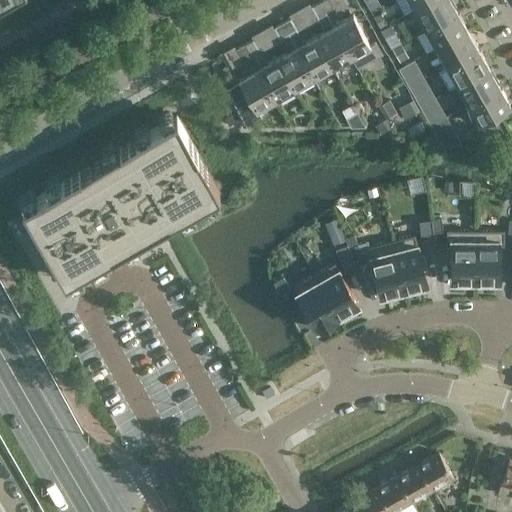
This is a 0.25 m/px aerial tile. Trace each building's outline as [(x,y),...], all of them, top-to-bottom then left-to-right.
[(320,0),(320,1),(326,11),(334,7),(329,0),(320,0)] [(364,0),(370,10),(377,6),(374,0),(364,0)] [(409,0),(415,8),(429,0),(409,0)] [(425,27),(456,10),(450,0),(429,0),(415,8),(425,27)] [(332,66),(351,55),(333,25),(326,11),(320,1),(312,5),(325,29),(314,35),(332,66)] [(467,29),(456,10),(425,27),(436,46),(467,29)] [(381,11),(374,15),(381,28),(388,24),(381,11)] [(333,25),(351,55),(356,66),(381,52),(375,40),(370,43),(353,13),(333,25)] [(296,46),(313,77),(332,66),(314,35),(304,41),(290,18),(282,22),(288,33),(296,46)] [(313,77),(296,46),(282,22),(274,26),(288,50),(277,56),(294,87),(313,77)] [(447,65),(478,48),(467,29),(436,46),(447,65)] [(251,54),(275,98),(294,87),(277,56),(266,63),(253,39),(245,43),(251,54)] [(400,62),(409,56),(400,42),(391,47),(400,62)] [(256,109),(275,98),(251,54),(245,43),(237,47),(247,66),(243,69),(246,74),(238,78),(256,109)] [(488,67),(478,48),(447,65),(458,84),(488,67)] [(422,80),(414,66),(405,71),(413,85),(422,80)] [(488,67),(458,84),(468,103),(499,86),(488,67)] [(422,80),(413,85),(421,100),(430,94),(422,80)] [(510,105),(499,86),(468,103),(479,122),(510,105)] [(390,98),(378,105),(386,118),(397,111),(390,98)] [(413,98),(398,106),(404,119),(420,110),(413,98)] [(427,109),(434,123),(442,119),(444,118),(435,104),(427,109)] [(356,111),(345,117),(350,125),(364,125),(356,111)] [(177,114),(22,202),(64,277),(219,189),(177,114)] [(383,118),(374,124),(380,133),(389,128),(383,118)] [(448,129),(442,119),(434,123),(440,133),(448,129)] [(432,219),(433,231),(442,230),(441,218),(432,219)] [(431,219),(419,220),(422,244),(434,242),(431,219)] [(476,229),(447,229),(446,262),(451,262),(451,280),(476,280),(476,229)] [(504,229),(476,229),(476,280),(499,280),(499,266),(504,266),(504,229)] [(341,231),(330,235),(333,243),(345,239),(344,236),(341,231)] [(419,252),(415,234),(392,240),(405,289),(427,283),(424,269),(427,268),(423,251),(419,252)] [(405,289),(392,240),(368,246),(373,264),(369,265),(373,282),(377,281),(381,295),(404,289),(405,289)] [(356,266),(347,243),(336,248),(345,270),(356,266)] [(357,243),(349,247),(356,265),(365,262),(357,243)] [(359,304),(335,262),(314,273),(338,316),(359,304)] [(338,316),(314,273),(293,285),(317,328),(338,316)] [(290,287),(283,276),(274,282),(280,293),(290,287)] [(433,490),(454,478),(439,450),(417,462),(433,490)] [(511,456),(510,456),(500,485),(511,488),(511,456)] [(433,490),(417,462),(397,474),(413,501),(433,490)] [(393,511),(413,501),(397,474),(376,485),(391,511),(393,511)] [(391,511),(376,485),(356,497),(364,511),(391,511)] [(0,511),(9,511),(0,495),(0,511)] [(364,511),(356,497),(334,509),(336,511),(364,511)]
